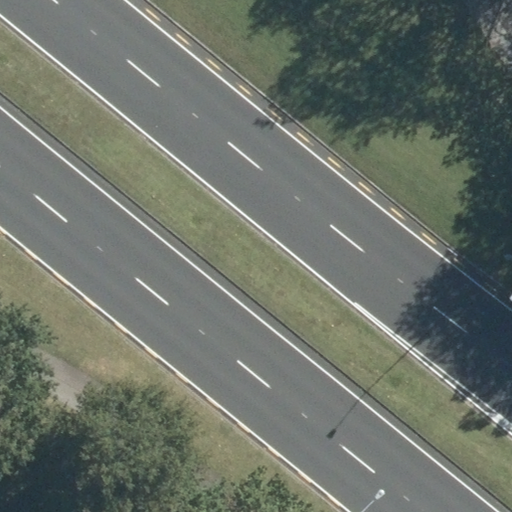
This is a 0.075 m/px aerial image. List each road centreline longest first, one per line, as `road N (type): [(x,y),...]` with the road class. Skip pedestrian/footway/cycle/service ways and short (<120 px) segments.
road 1 (primary): [(64,0),(511,358)]
road 2 (primary): [(425,511),(0,166)]
